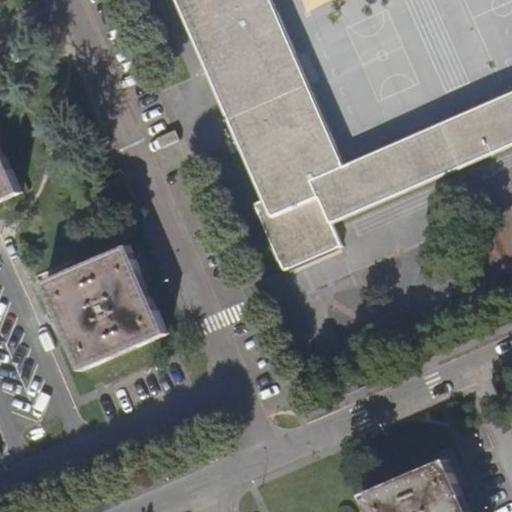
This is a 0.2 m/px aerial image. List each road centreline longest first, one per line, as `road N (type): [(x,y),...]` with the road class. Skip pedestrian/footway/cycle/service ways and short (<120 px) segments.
road 1 (residential): [(73,0),(276,455)]
road 2 (residential): [(276,455),(511,355)]
